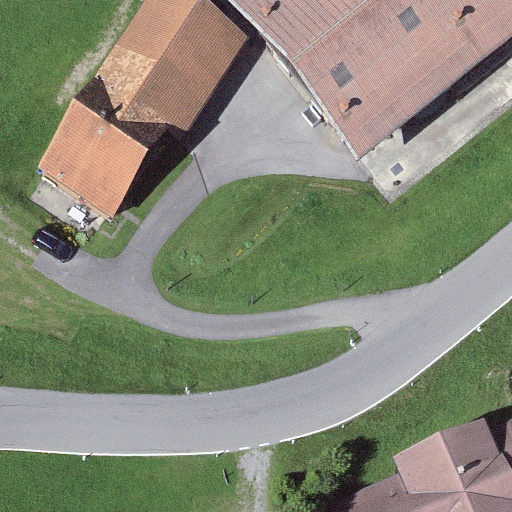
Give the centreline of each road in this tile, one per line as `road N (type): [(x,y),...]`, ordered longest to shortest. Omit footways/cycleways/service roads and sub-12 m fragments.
road 1 (tertiary): [(511,263),(440,328),(362,381),(279,416),(151,426),(0,416)]
road 2 (track): [(0,236),(127,309),(233,340),(342,321),(440,328)]
